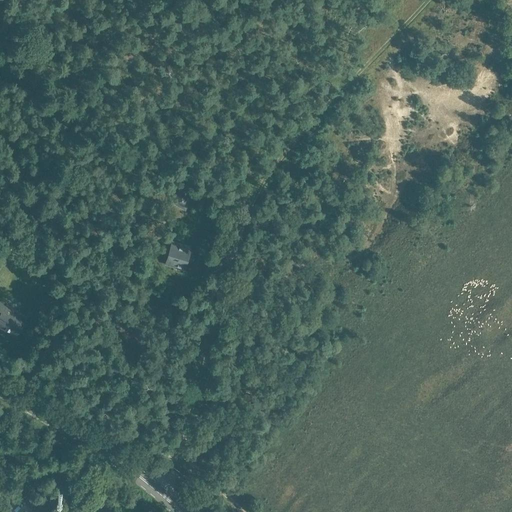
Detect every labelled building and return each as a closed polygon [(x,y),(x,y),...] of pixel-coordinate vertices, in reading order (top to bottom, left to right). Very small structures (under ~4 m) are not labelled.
[(186,210),(193,196),(179,189),(172,203),(186,210)] [(188,249),(172,245),(166,265),(182,270),(184,265),(186,265),(189,255),(187,255),(188,249)] [(0,326),(17,336),(27,318),(0,303),(0,326)] [(31,494),(27,499),(40,511),(45,508),(31,494)] [(70,502),(74,507),(82,500),(78,495),(70,502)]
